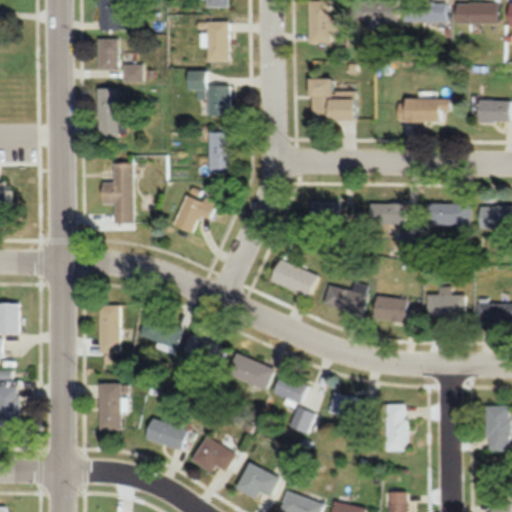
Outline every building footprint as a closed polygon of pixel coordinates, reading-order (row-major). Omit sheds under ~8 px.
[(99,0),(100,30),(127,29),(127,11),(121,11),(120,0),(99,0)] [(310,0),(310,43),(338,43),(338,11),(331,11),(331,0),(310,0)] [(397,21),(397,1),(366,1),(366,21),(397,21)] [(501,23),(501,1),(459,1),(459,23),(501,23)] [(448,21),(448,2),(405,2),(405,21),(448,21)] [(231,21),(210,21),(210,32),(202,32),(202,48),(210,48),(210,61),(231,61),(231,21)] [(119,38),(100,38),(100,69),(119,69),(119,38)] [(138,65),(125,65),(125,81),(138,81),(138,65)] [(231,115),(231,85),(208,85),(208,70),(188,70),(189,89),(199,89),(199,96),(209,96),(209,115),(231,115)] [(311,78),(312,121),(357,121),(357,90),(335,90),(335,78),(311,78)] [(118,87),(98,87),(98,137),(126,137),(126,118),(118,118),(118,87)] [(453,99),(399,98),(399,122),(444,122),(444,111),(453,111),(453,99)] [(511,121),(511,99),(482,99),(482,121),(511,121)] [(231,175),(231,132),(210,132),(209,175),(231,175)] [(133,161),(114,161),(114,181),(102,181),(102,203),(114,203),(114,223),(133,223),(133,161)] [(0,217),(12,218),(12,183),(0,183),(0,217)] [(210,220),(216,204),(188,193),(175,226),(194,232),(200,216),(210,220)] [(312,225),(341,225),(341,202),(312,202),(312,225)] [(473,204),(433,204),(433,225),(473,225),(473,204)] [(511,204),(481,204),(481,227),(511,227),(511,204)] [(407,225),(407,205),(374,205),(374,225),(407,225)] [(418,232),(402,231),(401,251),(418,251),(418,232)] [(308,297),(318,276),(283,259),(273,280),(308,297)] [(326,304),(364,313),(370,286),(354,282),(352,290),(330,285),(326,304)] [(444,323),(467,322),(466,294),(453,295),(452,287),(440,287),(440,295),(428,295),(429,316),(443,316),(444,323)] [(376,318),(407,320),(408,298),(377,297),(376,318)] [(0,333),(20,333),(20,303),(0,302),(0,333)] [(478,323),(511,323),(511,303),(478,303),(478,323)] [(119,304),(100,304),(100,353),(119,353),(119,304)] [(174,352),(183,330),(148,315),(139,337),(174,352)] [(185,352),(221,367),(228,348),(193,333),(185,352)] [(276,369),(242,353),(232,374),(267,390),(276,369)] [(275,393),(301,406),(311,385),(285,373),(275,393)] [(100,430),(126,430),(126,382),(100,382),(100,430)] [(0,384),(0,427),(21,427),(21,385),(0,384)] [(358,418),(362,399),(336,393),(332,412),(358,418)] [(511,450),(511,405),(489,405),(489,450),(511,450)] [(315,415),(301,408),(292,425),(307,432),(315,415)] [(181,450),(189,429),(154,417),(147,437),(181,450)] [(194,460),(213,472),(218,465),(228,472),(239,455),(209,436),(194,460)] [(258,497),(262,490),(272,495),(281,476),(250,462),(238,488),(258,497)] [(280,511),(320,511),(324,502),(286,491),(280,511)] [(389,511),(409,511),(410,493),(390,493),(389,511)] [(333,511),(367,511),(368,510),(337,501),(333,511)]
